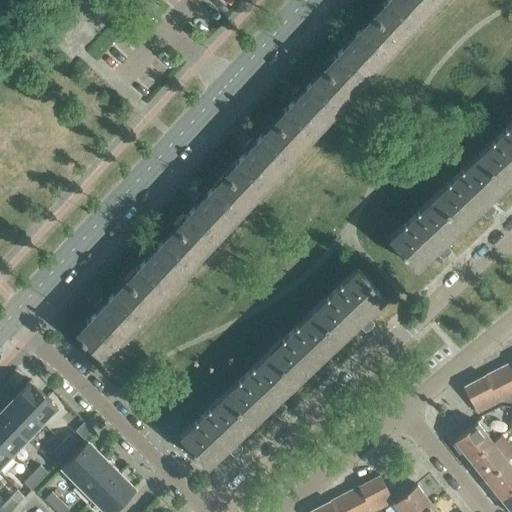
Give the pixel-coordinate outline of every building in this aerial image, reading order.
[(385,0),(373,14),(401,40),(437,0),(385,0)] [(342,42),(344,44),(323,67),(351,93),(401,40),(373,14),(351,37),(349,34),(348,33),(340,42),(341,43),(342,42)] [(295,97),(274,120),(302,146),(351,93),(323,67),(302,89),(300,87),(299,86),(291,94),(292,95),(295,97)] [(243,148),(245,150),(224,173),(252,199),(302,146),(274,120),(253,142),(250,140),(251,140),(250,139),(242,147),(243,148)] [(511,121),(477,154),(505,183),(511,176),(511,121)] [(477,154),(433,196),(461,225),(479,208),(484,213),(492,206),(487,200),(505,183),(477,154)] [(196,203),(175,225),(203,252),(252,199),(224,173),(203,195),(201,193),(200,192),(192,200),(193,201),(194,201),(196,203)] [(461,225),(433,196),(389,238),(416,267),(435,249),(440,254),(448,247),(443,242),(461,225)] [(203,252),(175,225),(154,248),(152,246),(152,245),(151,245),(143,253),(144,254),(147,256),(126,278),(154,305),(203,252)] [(357,268),(312,310),(339,339),(357,322),(363,327),(370,320),(365,315),(384,297),(357,268)] [(104,358),(154,305),(126,278),(105,301),(102,299),(102,298),(94,306),(94,307),(95,307),(97,309),(77,331),(76,330),(75,331),(76,332),(75,332),(104,358)] [(339,339),(312,310),(268,351),(295,381),(314,364),(319,369),(326,362),(321,356),(339,339)] [(268,351),(224,393),(252,422),(270,405),(275,410),(282,403),(277,398),(295,381),(268,351)] [(511,361),(463,387),(463,388),(464,388),(476,412),(501,399),(511,393),(511,361)] [(40,422),(56,406),(29,380),(13,397),(14,398),(15,397),(40,422)] [(252,422),(224,393),(179,435),(207,464),(226,446),(231,452),(238,445),(233,439),(252,422)] [(0,413),(25,437),(40,422),(15,397),(14,398),(1,411),(0,412),(0,413)] [(0,442),(10,453),(25,437),(0,413),(0,442)] [(477,422),(454,440),(470,459),(492,441),(477,422)] [(84,423),(76,431),(86,441),(95,433),(84,423)] [(77,440),(70,434),(61,442),(68,449),(77,440)] [(103,457),(87,441),(62,466),(78,482),(103,457)] [(470,459),(485,478),(508,460),(492,441),(470,459)] [(0,463),(10,453),(0,442),(0,463)] [(60,458),(68,449),(61,442),(53,451),(60,458)] [(112,465),(103,457),(78,482),(93,497),(118,472),(112,465)] [(485,478),(500,497),(511,487),(511,465),(508,460),(485,478)] [(39,480),(47,472),(40,465),(31,473),(39,480)] [(120,473),(118,472),(93,497),(107,511),(109,511),(134,488),(120,473)] [(33,486),(39,480),(31,473),(23,482),(30,489),(33,486)] [(370,511),(393,500),(380,475),(379,475),(379,476),(308,511),(370,511)] [(394,502),(401,511),(420,511),(432,503),(416,484),(394,502)] [(511,511),(511,487),(500,497),(511,511)] [(44,498),(53,507),(60,500),(51,491),(44,498)] [(9,511),(17,503),(10,496),(2,504),(9,511)] [(64,511),(68,508),(60,500),(53,507),(58,511),(64,511)] [(439,511),(432,503),(420,511),(439,511)]
